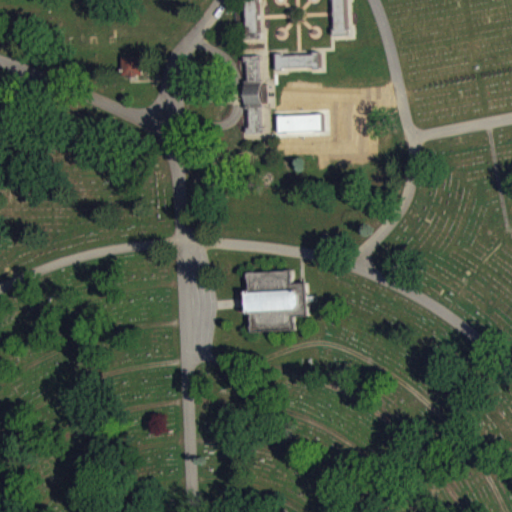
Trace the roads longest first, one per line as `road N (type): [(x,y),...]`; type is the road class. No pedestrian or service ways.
road 1 (track): [(185,323),(80,343),(0,387),(502,500),(458,433),(364,358),(317,343),(249,366)]
road 2 (track): [(187,362),(128,369),(69,390),(0,438),(463,510),(410,441),(346,394),(279,370),(187,362)]
road 3 (track): [(0,495),(100,422),(161,405),(223,402),(279,410),(330,430),(385,472),(417,511)]
road 4 (track): [(194,482),(259,487),(308,511),(105,507),(194,482)]
road 5 (track): [(192,440),(292,457),(368,511)]
road 6 (track): [(184,286),(60,309),(0,340)]
road 7 (track): [(32,511),(99,457),(192,440)]
